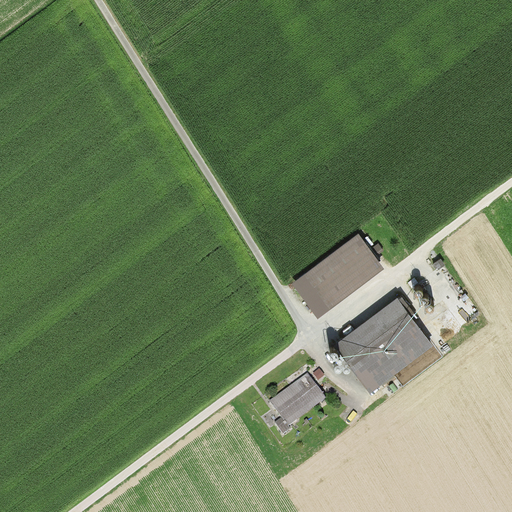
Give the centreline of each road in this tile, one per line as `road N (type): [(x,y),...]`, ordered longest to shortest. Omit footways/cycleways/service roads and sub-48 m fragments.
road 1 (track): [(511,185),(80,511)]
road 2 (track): [(309,338),(97,0)]
